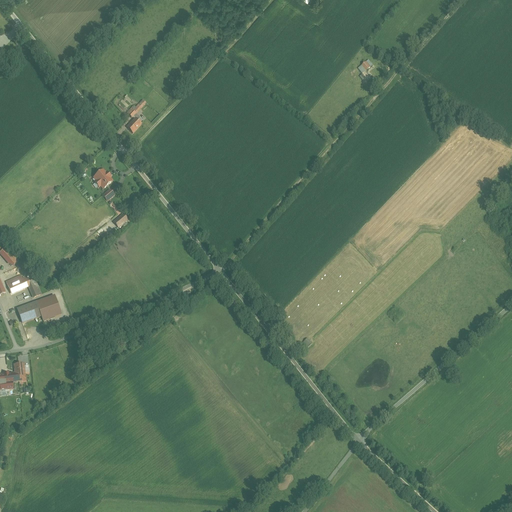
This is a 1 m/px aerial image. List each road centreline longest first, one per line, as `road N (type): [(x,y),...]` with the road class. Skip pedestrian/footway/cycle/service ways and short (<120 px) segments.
road 1 (track): [(465,0),(219,272)]
road 2 (unclassified): [(0,1),(219,272)]
road 3 (unclassified): [(219,272),(127,317),(0,352)]
road 4 (unclassified): [(219,272),(357,438)]
road 5 (unclassified): [(357,438),(511,303)]
